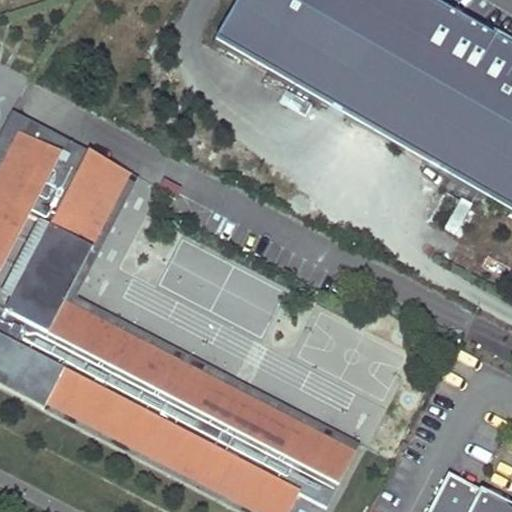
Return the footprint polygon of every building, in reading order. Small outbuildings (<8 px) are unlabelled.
[(511,218),(511,55),(416,0),(236,0),(210,45),(511,218)] [(62,136),(21,114),(14,127),(55,149),(62,136)] [(0,379),(245,511),(291,511),(299,498),(323,511),(326,511),(355,460),(69,305),(52,335),(13,314),(58,231),(97,252),(138,177),(62,136),(55,149),(14,127),(0,153),(0,379)] [(58,231),(13,314),(52,335),(69,305),(97,252),(58,231)] [(477,495),(443,477),(423,511),(481,511),(471,506),(477,495)] [(508,511),(477,495),(471,506),(481,511),(508,511)]
